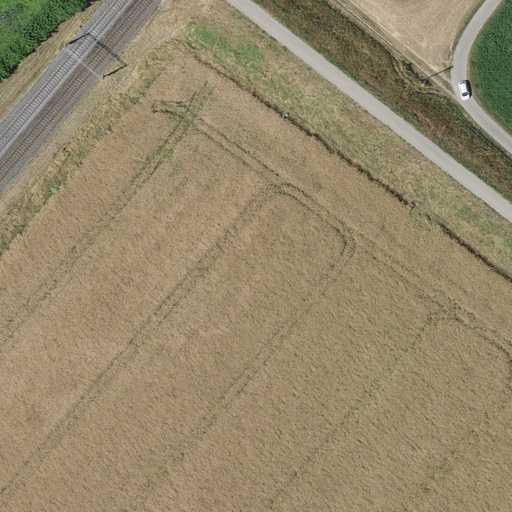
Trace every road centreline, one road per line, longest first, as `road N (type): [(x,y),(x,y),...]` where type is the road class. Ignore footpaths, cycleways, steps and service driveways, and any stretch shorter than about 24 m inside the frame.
road 1 (residential): [(235,0),(511,213)]
road 2 (track): [(511,146),(476,113),(459,74),(467,38),(494,0)]
